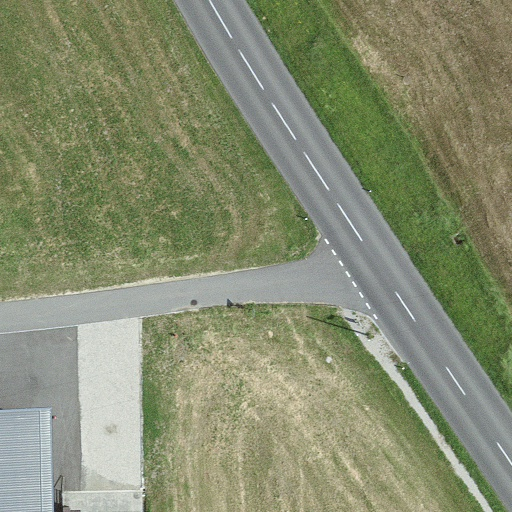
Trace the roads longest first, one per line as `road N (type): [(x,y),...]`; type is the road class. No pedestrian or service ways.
road 1 (unclassified): [(0,315),(372,263)]
road 2 (secondary): [(208,0),(372,263)]
road 3 (secondary): [(372,263),(511,465)]
